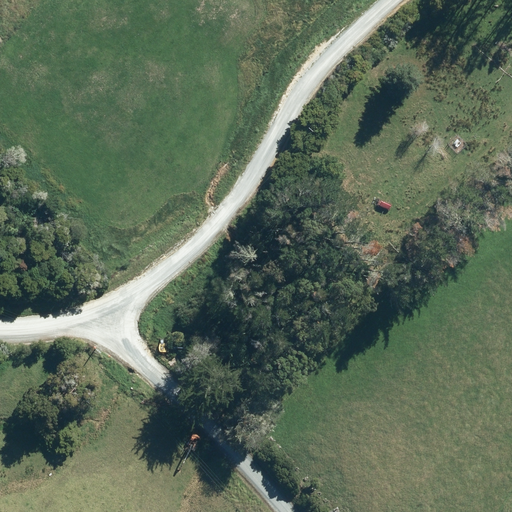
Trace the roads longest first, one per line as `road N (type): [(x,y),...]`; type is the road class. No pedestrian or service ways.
road 1 (unclassified): [(402,0),(306,92),(221,224),(99,331)]
road 2 (unclassified): [(283,511),(205,425),(99,331)]
